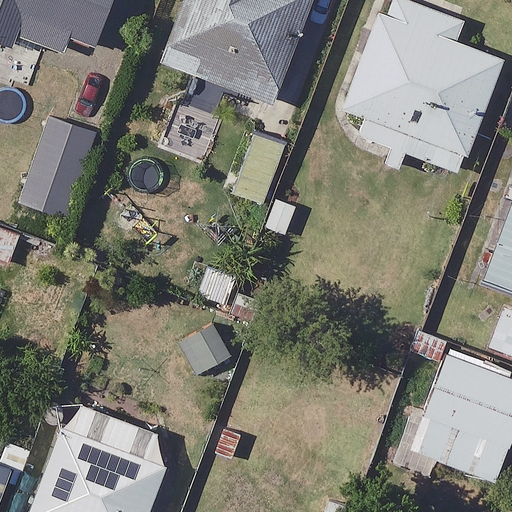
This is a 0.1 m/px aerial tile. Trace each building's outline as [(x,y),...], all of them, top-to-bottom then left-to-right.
[(0,0),(0,36),(39,50),(44,38),(65,45),(69,33),(94,42),(108,0),(0,0)] [(186,0),(165,59),(273,99),(309,0),(186,0)] [(360,129),(387,139),(380,157),(403,166),(410,149),(458,168),(503,56),(456,37),(466,12),(436,0),(384,0),(343,104),(367,113),(360,129)] [(97,130),(50,114),(21,199),(68,215),(97,130)] [(511,196),(482,277),(511,287),(511,196)] [(20,226),(0,221),(0,257),(12,261),(20,226)] [(511,298),(491,348),(511,356),(511,298)] [(511,436),(511,370),(449,348),(412,448),(496,479),(511,436)] [(139,423),(70,396),(25,511),(147,511),(166,462),(130,448),(139,423)] [(0,491),(10,465),(0,461),(0,491)]
